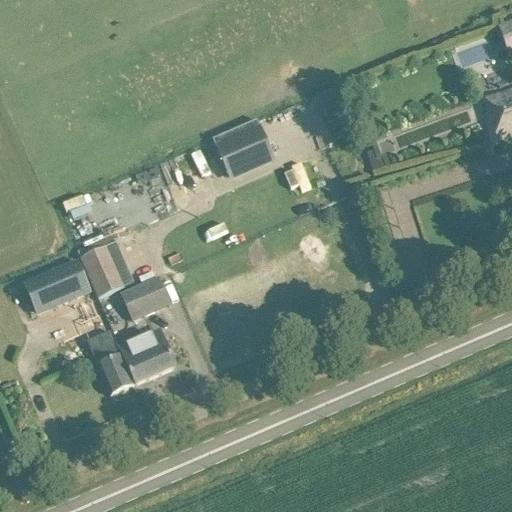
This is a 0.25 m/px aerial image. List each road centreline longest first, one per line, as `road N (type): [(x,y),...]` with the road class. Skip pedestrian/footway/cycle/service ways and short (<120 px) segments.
road 1 (unclassified): [(0,495),(511,276)]
road 2 (secondary): [(72,511),(511,323)]
